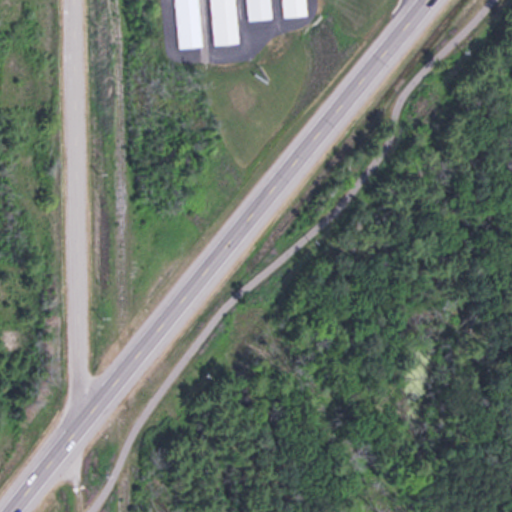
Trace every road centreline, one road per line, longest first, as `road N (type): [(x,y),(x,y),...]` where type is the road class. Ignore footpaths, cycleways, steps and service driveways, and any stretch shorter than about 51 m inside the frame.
road 1 (primary): [(75,423),(422,0)]
road 2 (residential): [(75,423),(64,0)]
